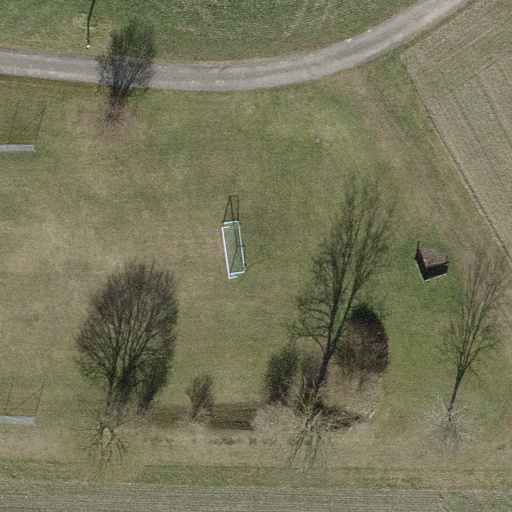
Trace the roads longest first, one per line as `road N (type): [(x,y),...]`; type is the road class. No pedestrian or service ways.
road 1 (track): [(0,60),(169,85),(269,85),(362,57),(456,0)]
road 2 (track): [(511,294),(362,57)]
